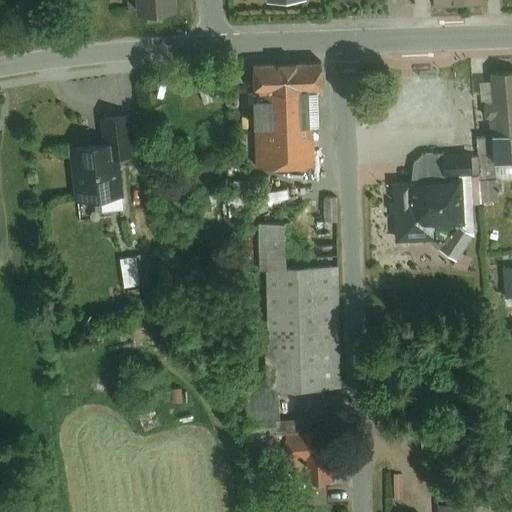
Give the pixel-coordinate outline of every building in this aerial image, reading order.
[(319,65),(251,68),(250,85),(259,84),(259,97),(244,97),(245,125),(254,124),(256,164),(317,162),(316,120),(320,120),(319,65)] [(511,159),(511,69),(486,71),(488,98),(480,99),(482,116),(490,116),(491,129),(482,130),(485,161),(511,159)] [(129,153),(124,111),(106,113),(108,136),(111,155),(129,153)] [(108,136),(69,141),(76,197),(115,191),(111,155),(108,136)] [(409,163),(409,181),(454,178),(455,171),(472,170),(469,147),(421,151),(409,163)] [(409,181),(391,182),(394,238),(429,236),(428,221),(457,220),(454,178),(409,181)] [(339,195),(324,195),(325,219),(340,219),(339,195)] [(287,220),(261,221),(263,268),(269,268),(288,267),(287,220)] [(454,223),(437,246),(452,257),(469,234),(454,223)] [(122,283),(138,282),(137,254),(120,255),(122,283)] [(288,267),(269,268),(273,388),(281,387),(346,385),(342,266),(288,267)] [(243,389),(244,434),(282,432),(282,422),(281,387),(273,388),(243,389)] [(284,469),(304,468),(303,435),(302,421),(282,422),(282,432),(284,469)] [(305,481),(330,480),(328,434),(303,435),(304,468),(305,481)] [(491,511),(491,501),(436,503),(436,511),(491,511)]
